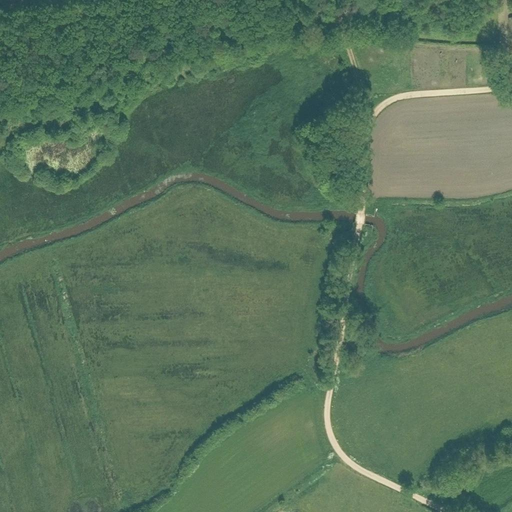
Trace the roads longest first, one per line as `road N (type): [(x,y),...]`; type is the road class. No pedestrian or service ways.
road 1 (track): [(446,511),(352,464),(328,431),(363,136),(359,82),(341,31),(325,15)]
road 2 (track): [(325,15),(250,28),(0,109)]
road 3 (track): [(362,108),(409,93),(511,85)]
